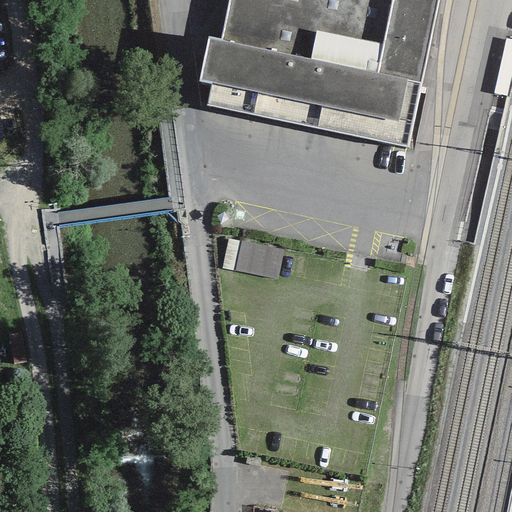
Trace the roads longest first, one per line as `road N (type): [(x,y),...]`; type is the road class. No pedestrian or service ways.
road 1 (unclassified): [(493,0),(386,511)]
road 2 (unclassified): [(174,0),(201,211),(220,511)]
road 3 (unknown): [(352,302),(270,295),(259,391),(273,417),(328,431),(338,422),(348,356)]
road 4 (track): [(69,511),(36,223)]
road 5 (track): [(36,223),(10,0)]
road 6 (track): [(36,223),(201,211)]
